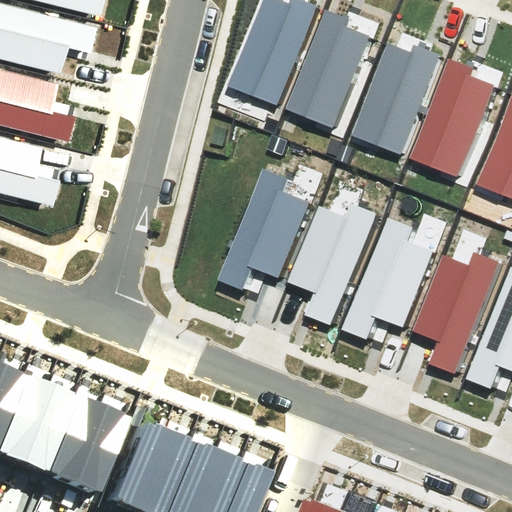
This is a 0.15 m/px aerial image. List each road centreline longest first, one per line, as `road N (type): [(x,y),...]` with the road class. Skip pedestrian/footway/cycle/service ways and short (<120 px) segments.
road 1 (residential): [(190,0),(109,320)]
road 2 (residential): [(323,407),(109,320)]
road 3 (residential): [(511,481),(323,407)]
